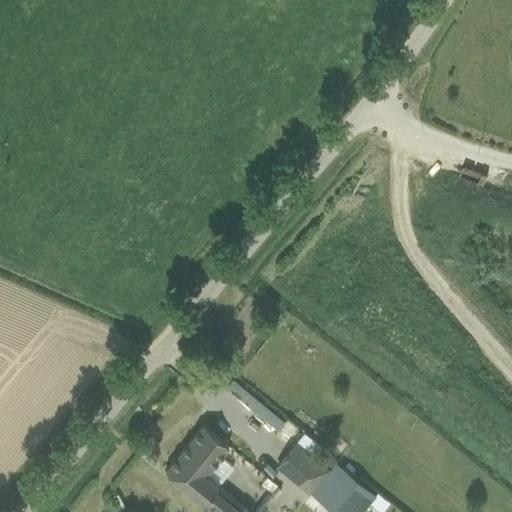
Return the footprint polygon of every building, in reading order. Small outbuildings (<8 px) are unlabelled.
[(224,385),(276,427),(283,419),(231,377),(224,385)] [(228,445),(203,424),(165,471),(215,511),(250,511),(218,485),(233,467),(219,456),(228,445)] [(303,432),(296,440),(312,453),(319,444),(303,432)] [(309,493),(330,468),(296,441),(275,465),(309,493)] [(334,511),(360,511),(375,494),(337,462),(311,493),(334,511)] [(377,492),(376,494),(369,502),(381,511),(389,502),(377,492)]
